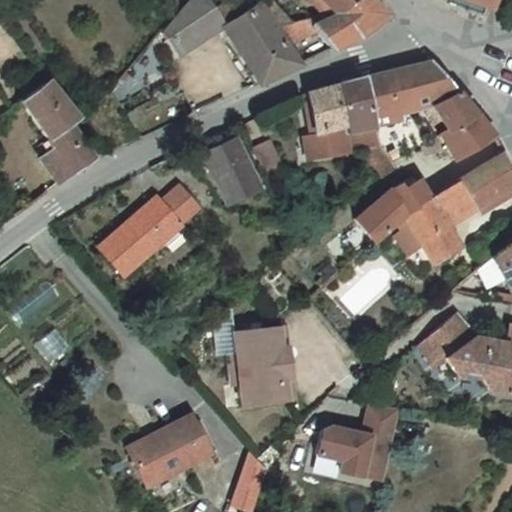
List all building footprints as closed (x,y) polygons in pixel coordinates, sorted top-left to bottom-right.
[(222,26),(206,0),(186,0),(177,11),(158,33),(175,59),(222,26)] [(272,0),(266,0),(261,9),(275,29),(293,23),(272,0)] [(379,0),(347,0),(342,5),(336,11),(293,23),(275,29),(289,50),(318,25),(336,47),(353,37),(372,26),(392,11),(379,0)] [(261,9),(225,30),(260,84),(299,65),(294,58),(289,50),(275,29),(261,9)] [(315,49),(294,58),(299,65),(319,55),(315,49)] [(365,78),(374,127),(397,122),(395,111),(420,103),(463,89),(429,59),(365,78)] [(365,78),(344,86),(350,132),(374,127),(365,78)] [(55,79),(26,101),(57,148),(45,156),(62,183),(101,154),(78,118),(80,116),(55,79)] [(350,132),(344,86),(310,95),(315,138),(318,159),(348,155),(347,150),(362,147),(362,151),(369,151),(373,150),(377,149),(374,127),(350,132)] [(420,103),(434,124),(446,117),(452,126),(479,108),(463,89),(420,103)] [(464,155),(499,132),(498,131),(479,108),(452,126),(446,130),(464,155)] [(246,149),(239,135),(211,148),(218,161),(246,149)] [(318,159),(315,138),(304,139),(306,160),(318,159)] [(255,150),(267,174),(282,167),(271,143),(255,150)] [(429,241),(442,260),(469,242),(454,219),(496,190),(501,196),(511,188),(511,154),(507,147),(458,181),(438,195),(410,214),(429,241)] [(218,161),(211,148),(205,151),(229,202),(264,187),(246,149),(218,161)] [(396,227),(410,214),(438,195),(421,171),(392,190),(356,222),(375,246),(396,227)] [(201,205),(186,188),(168,204),(163,197),(109,248),(131,272),(201,205)] [(414,251),(429,241),(410,214),(396,227),(414,251)] [(511,236),(499,248),(511,273),(511,236)] [(511,334),(483,329),(462,305),(426,337),(444,356),(454,347),(467,362),(475,356),(488,361),(497,381),(511,384),(511,334)] [(293,319),(241,325),(244,345),(236,347),(238,362),(240,378),(247,376),(249,398),(301,391),(299,370),(292,371),(291,356),(289,342),(295,341),(293,319)] [(217,333),(216,357),(234,357),(234,333),(217,333)] [(295,341),(289,342),(291,356),(292,371),(299,370),(297,355),(295,341)] [(398,470),(409,400),(380,394),(375,425),(341,419),(334,424),(330,448),(356,452),(354,464),(376,468),(377,466),(398,470)] [(220,449),(200,413),(137,445),(155,481),(220,449)] [(253,500),(272,504),(274,496),(282,464),(269,447),(267,445),(253,500)]
